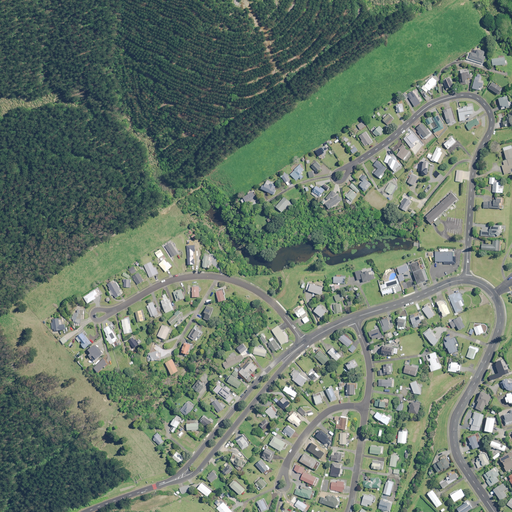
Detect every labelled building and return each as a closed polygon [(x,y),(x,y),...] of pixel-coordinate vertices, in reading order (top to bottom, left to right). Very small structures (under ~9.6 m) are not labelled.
[(485,52),(478,50),(476,54),(471,53),(470,58),(484,63),(486,57),(484,56),(485,52)] [(505,57),(492,59),(493,66),(506,65),(505,57)] [(463,73),(459,74),(461,85),(467,84),(467,80),(468,80),(468,79),(472,78),(471,73),(469,73),(469,72),(463,72),(463,73)] [(424,86),(430,91),(432,89),(433,90),(439,82),(431,76),(424,86)] [(449,77),(443,79),(447,89),(454,86),(449,77)] [(483,83),(483,81),(479,80),(478,81),(475,80),(473,89),(482,91),(483,88),(484,83),(483,83)] [(503,89),(493,82),(489,88),(499,95),(503,89)] [(417,91),(408,95),(411,106),(421,102),(417,91)] [(507,96),(499,98),(502,110),(510,108),(507,96)] [(402,104),(395,105),(397,113),(404,112),(402,104)] [(460,122),(466,121),(465,116),(474,114),(473,107),(473,105),(463,107),(464,108),(458,109),(460,122)] [(452,107),(444,109),(448,125),(457,123),(452,107)] [(501,123),(503,128),(508,127),(511,126),(511,112),(506,114),(507,117),(505,117),(506,121),(501,123)] [(395,119),(390,114),(383,120),(388,126),(395,119)] [(433,118),(437,126),(433,129),(435,134),(440,131),(446,128),(440,115),(433,118)] [(432,116),(425,120),(429,126),(435,122),(432,116)] [(469,131),(473,129),(473,128),(477,125),(478,126),(480,125),(476,118),(465,125),(469,131)] [(363,121),(357,125),(360,130),(366,127),(363,121)] [(423,140),(426,138),(427,140),(433,135),(429,129),(428,129),(423,123),(415,129),(423,140)] [(377,137),(379,135),(380,136),(383,134),(382,132),(384,130),(380,126),(377,129),(375,126),(371,130),(377,137)] [(365,146),(368,144),(369,146),(373,143),(373,142),(367,132),(359,136),(365,146)] [(410,135),(409,133),(402,138),(411,149),(420,142),(413,133),(410,135)] [(456,142),(452,137),(444,145),(448,149),(456,142)] [(501,162),(505,175),(511,173),(511,146),(511,145),(503,148),(506,160),(501,162)] [(411,152),(402,146),(399,149),(400,150),(397,155),(404,161),(411,152)] [(315,152),(318,156),(324,152),(322,150),(320,147),(318,148),(319,150),(318,150),(315,152)] [(430,162),(436,164),(437,162),(441,164),(446,153),(442,151),(442,150),(437,147),(430,162)] [(393,155),(392,157),(387,155),(384,162),(388,164),(396,173),(403,168),(395,158),(396,157),(393,155)] [(387,168),(378,161),(374,165),(379,169),(374,174),(381,179),(383,176),(382,175),(387,168)] [(419,172),(426,172),(426,170),(428,170),(428,162),(419,162),(419,172)] [(305,171),(299,166),(291,175),(297,181),(299,178),(301,180),(304,177),(301,175),(305,171)] [(359,177),(362,180),(361,181),(363,183),(359,186),(365,192),(371,185),(365,180),(368,177),(363,173),(359,177)] [(418,178),(411,174),(407,182),(414,186),(418,178)] [(489,184),(493,184),(493,193),(503,193),(504,186),(501,185),(501,183),(495,182),(495,178),(490,178),(489,184)] [(399,187),(390,181),(385,190),(393,195),(399,187)] [(352,183),(350,186),(358,194),(360,191),(352,183)] [(276,186),(271,184),(270,186),(265,184),(264,187),(263,186),(261,189),(274,195),(276,191),(274,190),(276,186)] [(320,189),(317,186),(313,191),(320,196),(325,190),(321,188),(320,189)] [(334,207),(335,208),(340,205),(339,204),(343,201),(338,195),(333,190),(326,198),(329,201),(326,204),(330,210),(334,207)] [(346,201),(349,204),(351,201),(352,202),(356,197),(355,197),(356,195),(351,190),(346,197),(348,199),(346,201)] [(245,201),(247,204),(256,198),(253,192),(247,195),(243,198),(244,199),(241,200),(243,203),(245,201)] [(452,193),(425,217),(431,223),(458,200),(452,193)] [(405,211),(408,206),(409,206),(411,203),(410,202),(411,201),(404,197),(398,207),(405,211)] [(290,203),(284,198),(276,207),(282,212),(290,203)] [(484,208),(504,209),(504,206),(502,205),(503,198),(497,198),(497,200),(493,199),(493,200),(490,200),(489,202),(484,202),(484,208)] [(481,236),(496,237),(496,236),(500,237),(501,233),(502,234),(503,230),(503,225),(493,225),(492,229),(481,228),(481,236)] [(482,245),(481,245),(481,250),(500,251),(501,241),(494,241),(493,245),(482,244),(482,245)] [(171,243),(166,246),(173,257),(178,254),(173,246),(174,247),(174,246),(175,246),(175,245),(175,244),(174,244),(173,244),(173,245),(172,245),(171,243)] [(164,255),(160,250),(155,253),(158,259),(164,255)] [(435,262),(452,262),(452,251),(435,251),(435,262)] [(204,256),(204,259),(203,259),(202,266),(203,266),(203,268),(208,268),(208,266),(210,266),(211,262),(213,262),(214,257),(210,257),(211,255),(205,255),(204,256)] [(168,263),(165,260),(160,265),(166,272),(172,267),(168,262),(168,263)] [(424,265),(422,266),(420,260),(410,264),(413,272),(418,285),(426,281),(429,280),(425,270),(426,270),(424,265)] [(154,268),(152,262),(144,265),(150,278),(159,274),(156,267),(154,268)] [(400,275),(404,274),(404,275),(407,274),(406,273),(410,272),(407,265),(398,269),(400,275)] [(137,272),(134,267),(129,270),(132,275),(137,272)] [(363,272),(362,271),(360,271),(356,272),(358,280),(363,279),(364,282),(375,279),(374,274),(372,275),(371,270),(363,272)] [(140,276),(139,273),(133,277),(138,285),(144,281),(142,279),(143,278),(142,275),(140,276)] [(334,283),(338,284),(338,285),(340,285),(340,284),(345,284),(346,277),(334,276),(334,283)] [(389,294),(393,293),(394,294),(402,292),(401,290),(398,280),(396,281),(395,279),(384,283),(385,284),(380,286),(384,297),(388,295),(389,295),(389,294)] [(111,291),(116,298),(119,296),(118,295),(121,293),(120,291),(121,290),(117,283),(114,284),(113,282),(108,285),(110,288),(109,288),(111,291)] [(323,288),(309,283),(306,290),(321,295),(323,288)] [(193,285),(193,286),(192,286),(192,291),(193,291),(193,297),(200,297),(200,291),(202,291),(202,288),(200,288),(200,286),(196,286),(196,285),(193,285)] [(217,294),(216,294),(217,299),(218,299),(220,302),(226,300),(224,295),(226,295),(223,287),(217,290),(217,292),(216,293),(217,294)] [(102,295),(98,289),(84,297),(88,304),(102,295)] [(185,298),(182,289),(174,292),(177,301),(185,298)] [(456,294),(456,293),(448,296),(455,314),(462,311),(460,305),(463,304),(462,300),(463,300),(460,293),(456,294)] [(169,303),(165,294),(162,296),(164,300),(161,301),(166,313),(174,310),(171,302),(169,303)] [(343,299),(341,294),(334,296),(336,302),(343,299)] [(447,305),(445,299),(435,303),(439,313),(441,312),(443,317),(450,314),(448,309),(447,309),(446,305),(447,305)] [(156,309),(153,302),(149,304),(149,306),(147,307),(152,317),(154,316),(155,319),(162,316),(159,307),(156,309)] [(432,309),(433,308),(430,303),(422,308),(429,319),(436,314),(432,309)] [(328,310),(320,304),(314,311),(322,317),(328,310)] [(342,312),(340,304),(330,306),(331,311),(333,311),(334,314),(338,314),(338,313),(342,312)] [(208,306),(203,316),(205,317),(204,318),(209,320),(214,309),(208,306)] [(306,313),(303,308),(295,312),(299,317),(306,313)] [(84,320),(85,311),(78,310),(77,313),(75,313),(75,317),(73,316),(72,319),(73,319),(73,322),(76,323),(76,326),(79,327),(80,323),(81,323),(81,320),(84,320)] [(144,314),(143,310),(135,312),(138,323),(145,321),(143,314),(144,314)] [(181,313),(179,311),(175,314),(175,315),(168,321),(172,326),(180,319),(178,316),(181,313)] [(397,330),(405,330),(405,321),(406,321),(407,317),(398,316),(397,330)] [(413,329),(419,327),(418,325),(422,324),(420,316),(410,318),(413,329)] [(465,327),(460,317),(450,323),(453,328),(457,326),(459,330),(465,327)] [(63,325),(62,318),(53,319),(53,322),(51,323),(52,329),(54,329),(55,331),(66,329),(65,324),(63,325)] [(383,332),(390,330),(390,329),(391,328),(388,318),(380,321),(383,332)] [(132,330),(130,324),(129,324),(128,319),(122,320),(124,334),(131,333),(130,330),(132,330)] [(113,329),(111,325),(104,329),(108,338),(106,339),(107,341),(108,341),(110,345),(117,341),(116,340),(118,339),(112,330),(113,329)] [(173,330),(162,325),(158,336),(166,340),(169,333),(171,334),(173,330)] [(282,345),(286,343),(286,342),(287,342),(287,337),(287,336),(288,337),(285,331),(284,332),(279,325),(279,326),(279,325),(272,330),(282,345)] [(484,333),(481,325),(474,328),(477,335),(484,333)] [(201,333),(199,332),(199,331),(198,330),(199,328),(197,327),(195,329),(194,328),(188,337),(195,341),(201,333)] [(369,333),(372,341),(378,338),(379,340),(383,338),(379,328),(369,333)] [(430,328),(423,334),(433,346),(441,340),(430,328)] [(87,335),(85,332),(76,339),(79,342),(81,341),(82,343),(81,344),(85,349),(92,344),(86,336),(87,335)] [(352,342),(343,334),(338,339),(348,347),(352,342)] [(64,336),(60,340),(63,344),(68,341),(64,336)] [(137,341),(134,337),(129,341),(135,348),(142,342),(139,339),(137,341)] [(450,339),(450,337),(445,339),(446,341),(443,342),(446,349),(448,348),(450,354),(457,351),(455,345),(457,344),(454,337),(450,339)] [(281,348),(274,339),(268,344),(274,352),(277,350),(277,351),(281,348)] [(188,352),(190,352),(191,349),(192,350),(193,345),(184,342),(181,353),(187,355),(188,352)] [(100,350),(95,345),(89,350),(91,353),(89,355),(95,362),(104,354),(101,351),(100,350)] [(398,351),(395,351),(396,348),(384,346),(382,355),(394,357),(395,354),(397,355),(398,351)] [(267,351),(255,348),(253,354),(265,357),(267,351)] [(341,357),(333,348),(328,353),(337,361),(341,357)] [(477,351),(471,348),(467,357),(474,360),(477,351)] [(155,361),(155,360),(160,358),(158,351),(148,354),(149,357),(147,357),(148,362),(152,361),(152,362),(155,361)] [(329,360),(321,351),(315,357),(324,365),(329,360)] [(441,369),(439,364),(440,363),(438,357),(437,358),(436,352),(426,356),(432,372),(441,369)] [(236,358),(235,356),(231,358),(232,359),(223,363),(227,369),(245,359),(242,354),(236,358)] [(105,359),(104,360),(104,359),(94,368),(98,373),(108,364),(109,365),(110,364),(105,359)] [(419,366),(410,364),(411,360),(407,359),(405,364),(406,365),(404,373),(416,376),(419,366)] [(178,364),(176,365),(173,360),(166,363),(172,375),(179,371),(177,368),(180,367),(178,364)] [(355,360),(346,364),(349,370),(358,366),(355,360)] [(506,366),(502,360),(499,362),(498,363),(495,367),(505,376),(509,372),(504,368),(506,366)] [(462,364),(449,362),(448,372),(460,373),(462,364)] [(257,368),(251,363),(244,370),(243,368),(239,372),(247,379),(251,375),(248,372),(250,370),(253,372),(257,368)] [(379,376),(392,375),(392,372),(393,372),(393,370),(393,364),(383,364),(384,370),(378,371),(379,376)] [(299,371),(298,372),(295,370),(290,375),(294,378),(293,379),(300,385),(306,378),(301,375),(302,373),(299,371)] [(239,374),(234,371),(230,378),(228,377),(226,381),(238,388),(242,382),(236,378),(239,374)] [(316,373),(314,375),(312,372),(309,375),(314,381),(317,378),(319,377),(316,373)] [(205,387),(200,384),(201,382),(199,380),(198,382),(192,389),(199,394),(205,387)] [(501,382),(503,390),(506,389),(507,392),(511,390),(511,382),(510,383),(509,380),(501,382)] [(422,385),(419,386),(417,381),(410,384),(415,397),(422,395),(421,391),(423,391),(422,388),(423,387),(422,385)] [(357,389),(357,383),(348,383),(348,395),(355,395),(355,389),(357,389)] [(293,388),(291,386),(289,388),(286,386),(283,391),(295,398),(298,393),(292,390),(293,388)] [(337,399),(332,386),(330,387),(330,389),(326,390),(331,402),(337,399)] [(313,395),(314,397),(317,405),(323,402),(322,398),(327,396),(325,391),(313,395)] [(482,391),(476,403),(478,403),(475,408),(483,412),(486,405),(487,406),(492,395),(482,391)] [(383,398),(383,402),(381,401),(381,399),(377,399),(377,401),(375,401),(374,407),(386,408),(387,403),(389,403),(390,399),(383,398)] [(217,399),(211,403),(219,414),(225,409),(224,408),(226,406),(222,401),(220,403),(217,399)] [(415,403),(412,402),(412,404),(408,406),(410,408),(409,413),(418,416),(422,403),(416,401),(415,403)] [(194,408),(187,403),(182,408),(181,407),(179,410),(187,416),(194,408)] [(404,405),(397,403),(395,410),(402,412),(404,405)] [(279,417),(271,407),(266,412),(274,421),(279,417)] [(298,415),(295,412),(288,419),(294,424),(295,423),(298,427),(301,424),(303,422),(297,417),(298,415)] [(374,417),(381,422),(380,424),(384,426),(385,425),(387,426),(393,417),(389,415),(388,416),(383,413),(381,414),(377,412),(374,417)] [(470,430),(471,431),(479,431),(484,415),(476,413),(475,412),(473,419),(471,418),(469,424),(472,425),(470,430)] [(348,417),(341,416),(341,417),(335,417),(335,420),(336,420),(336,425),(337,425),(336,429),(347,430),(348,417)] [(210,420),(209,421),(205,417),(201,422),(208,428),(212,423),(213,422),(210,420)] [(496,419),(488,417),(485,431),(493,433),(496,419)] [(171,429),(173,430),(171,432),(174,434),(175,432),(174,431),(179,425),(177,423),(181,419),(180,418),(175,422),(174,424),(173,423),(171,426),(172,427),(171,429)] [(260,423),(262,424),(260,425),(262,428),(267,423),(268,424),(270,422),(265,418),(260,423)] [(296,432),(288,426),(284,432),(292,437),(296,432)] [(408,431),(399,431),(398,443),(407,444),(408,431)] [(156,442),(156,441),(159,445),(164,441),(160,437),(161,437),(158,433),(156,436),(153,438),(154,439),(153,439),(156,442)] [(340,445),(347,445),(347,439),(348,439),(349,433),(340,433),(340,445)] [(471,446),(472,445),(474,449),(480,447),(477,440),(481,438),(479,433),(469,438),(468,439),(471,446)] [(286,443),(275,436),(270,444),(281,451),(286,443)] [(249,446),(243,437),(237,441),(242,450),(249,446)] [(493,449),(495,450),(496,448),(499,450),(501,445),(492,441),(490,446),(493,447),(493,449)] [(309,448),(312,450),(310,453),(315,456),(316,455),(321,459),(323,456),(318,452),(320,450),(317,448),(312,445),(309,448)] [(384,447),(371,445),(371,454),(383,455),(384,447)] [(270,462),(275,453),(267,448),(262,457),(270,462)] [(344,457),(345,453),(342,452),(336,451),(336,456),(332,455),(331,460),(341,462),(342,457),(344,457)] [(185,461),(183,459),(184,458),(178,452),(173,457),(179,463),(180,462),(182,464),(185,461)] [(479,468),(490,463),(488,460),(489,460),(487,455),(486,452),(478,456),(479,458),(475,460),(479,468)] [(507,472),(511,468),(511,460),(511,458),(511,457),(511,452),(500,458),(507,472)] [(321,463),(304,454),(300,462),(317,471),(321,463)] [(398,455),(391,454),(390,466),(397,467),(398,455)] [(234,463),(238,470),(239,467),(241,467),(244,460),(236,457),(234,463)] [(451,466),(446,458),(433,466),(437,473),(445,468),(445,469),(451,466)] [(266,466),(261,460),(256,465),(263,473),(270,468),(267,465),(266,466)] [(384,462),(372,460),(371,469),(383,471),(384,462)] [(233,469),(228,463),(225,466),(226,467),(223,470),(227,475),(233,469)] [(305,468),(297,464),(294,470),(302,474),(305,468)] [(490,487),(500,481),(497,477),(501,475),(496,467),(483,476),(490,487)] [(459,478),(453,470),(448,474),(449,476),(445,478),(450,484),(459,478)] [(218,477),(214,472),(207,478),(212,483),(218,477)] [(319,479),(304,472),(300,479),(315,486),(319,479)] [(377,491),(380,491),(380,489),(381,489),(381,482),(380,482),(380,479),(371,478),(371,481),(363,481),(362,488),(367,488),(373,489),(373,488),(377,489),(377,491)] [(267,485),(262,479),(255,484),(258,487),(259,486),(262,489),(267,485)] [(345,485),(345,482),(332,479),(330,491),(343,493),(344,490),(345,490),(346,485),(345,485)] [(379,509),(382,510),(381,511),(384,511),(390,511),(393,502),(387,500),(388,495),(391,496),(395,482),(386,479),(379,509)] [(236,480),(231,485),(242,494),(246,488),(236,480)] [(212,491),(202,483),(198,489),(208,497),(212,491)] [(500,500),(507,496),(504,492),(508,490),(504,484),(494,490),(500,500)] [(192,490),(190,485),(179,489),(181,494),(192,490)] [(315,492),(302,489),(302,491),(297,489),(295,494),(313,500),(315,492)] [(461,489),(451,495),(455,502),(465,496),(461,489)] [(433,490),(427,494),(437,508),(443,505),(433,490)] [(377,497),(369,494),(369,496),(365,495),(361,505),(367,507),(368,504),(372,505),(373,502),(375,503),(377,497)] [(332,497),(327,496),(326,499),(321,497),(320,503),(338,508),(341,498),(335,496),(335,497),(333,496),(332,497)] [(262,511),(269,508),(264,499),(258,502),(257,503),(260,509),(259,509),(260,511),(262,511)] [(225,502),(223,500),(215,506),(217,508),(220,511),(232,511),(224,503),(225,502)] [(300,509),(304,511),(303,511),(306,511),(308,510),(305,509),(307,506),(299,500),(295,506),(298,508),(298,509),(299,510),(300,509)] [(467,511),(473,508),(468,500),(466,501),(456,508),(458,511),(467,511)]
